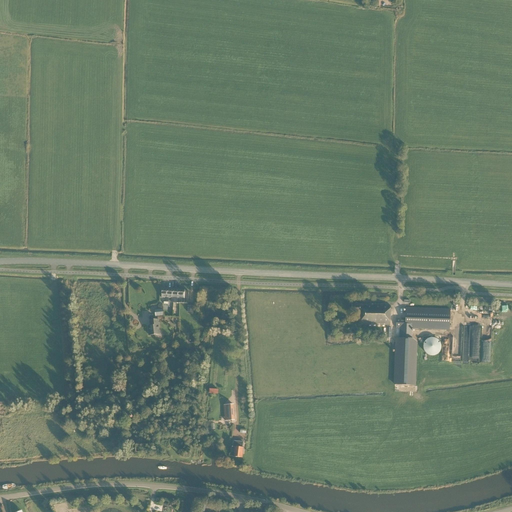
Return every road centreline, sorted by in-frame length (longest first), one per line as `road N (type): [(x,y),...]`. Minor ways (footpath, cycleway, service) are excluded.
road 1 (secondary): [(511,284),(0,261)]
road 2 (tertiary): [(0,497),(129,484),(285,507)]
